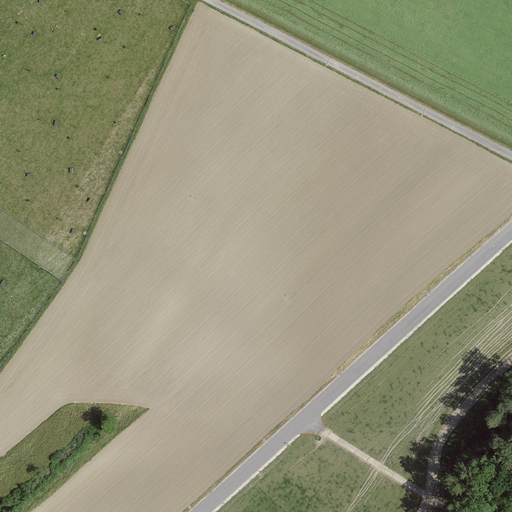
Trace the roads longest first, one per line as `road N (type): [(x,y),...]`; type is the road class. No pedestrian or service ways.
road 1 (tertiary): [(511,230),(201,511)]
road 2 (track): [(211,0),(511,155)]
road 3 (track): [(302,417),(441,507)]
